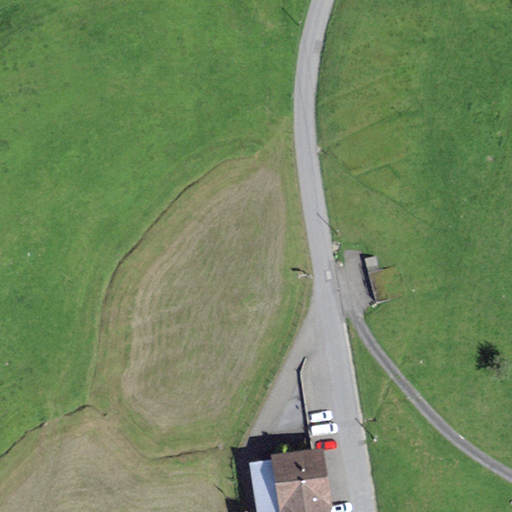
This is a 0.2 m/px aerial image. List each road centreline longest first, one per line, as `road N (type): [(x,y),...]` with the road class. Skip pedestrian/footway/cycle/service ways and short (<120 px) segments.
road 1 (unclassified): [(367,511),(306,136),(307,70),(324,0)]
road 2 (track): [(511,477),(457,441),(391,370),(351,311),(333,304)]
